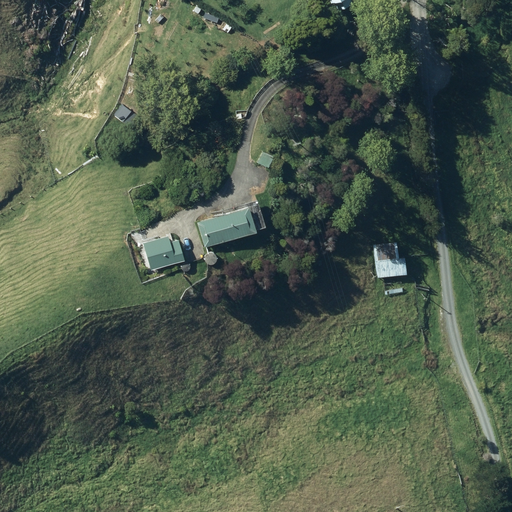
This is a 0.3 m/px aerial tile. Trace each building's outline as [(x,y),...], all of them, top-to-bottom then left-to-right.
[(331,0),(335,10),(355,4),(353,0),(331,0)] [(288,161),(265,148),(259,159),(282,172),(288,161)] [(258,199),(200,221),(210,246),(268,224),(258,199)] [(181,235),(145,243),(151,269),(187,261),(181,235)] [(398,241),(373,243),(377,277),(408,274),(406,256),(399,257),(398,241)]
